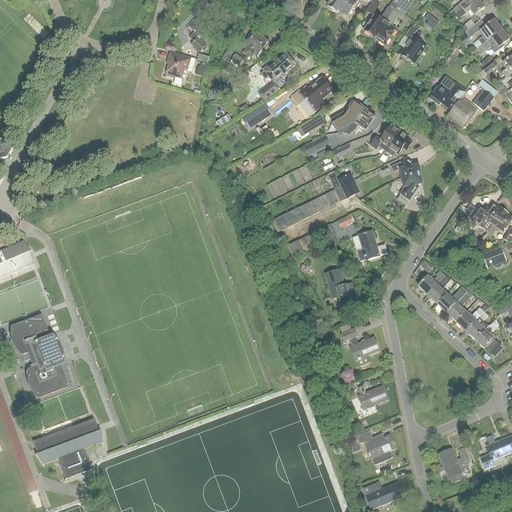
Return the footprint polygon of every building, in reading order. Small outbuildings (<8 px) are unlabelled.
[(332,0),(329,4),(331,5),(330,8),(331,9),(331,11),(333,12),(334,12),(335,12),(337,12),(338,11),(338,10),(345,0),(332,0)] [(345,0),(338,10),(348,17),(354,9),(357,9),(360,5),(358,2),(355,0),(345,0)] [(364,31),(375,38),(397,6),(400,2),(397,0),(396,0),(394,4),(390,10),(388,9),(383,17),(386,18),(384,21),(375,15),(368,25),(367,25),(364,29),(365,30),(364,31)] [(404,0),(399,8),(397,11),(404,16),(406,17),(418,0),(417,0),(404,0)] [(457,13),(474,0),(461,0),(463,2),(455,9),(450,13),(453,17),(457,13)] [(474,16),(484,8),(477,0),(474,0),(457,13),(461,18),(467,13),(465,9),(467,7),(474,16)] [(373,1),(366,11),(373,16),(380,5),(373,1)] [(397,6),(375,38),(380,42),(379,43),(384,46),(384,45),(386,46),(396,30),(392,27),(400,16),(404,17),(404,16),(397,11),(399,8),(397,6)] [(196,22),(194,20),(188,27),(195,33),(193,34),(191,35),(190,36),(190,38),(190,40),(191,39),(194,42),(191,45),(200,53),(206,46),(199,40),(208,30),(206,28),(212,21),(203,14),(196,22)] [(451,19),(456,24),(461,20),(457,14),(451,19)] [(478,41),(482,46),(502,31),(494,21),(480,32),(484,37),(478,41)] [(413,29),(417,32),(418,30),(419,30),(422,26),(417,23),(413,29)] [(479,24),(471,31),(474,35),(482,29),(479,24)] [(418,42),(422,36),(417,32),(413,29),(411,28),(405,37),(411,41),(401,56),(402,57),(402,58),(405,59),(409,61),(411,64),(412,64),(414,65),(426,48),(418,42)] [(509,40),(502,31),(482,46),(477,50),(481,55),(489,49),(493,55),(503,47),(502,46),(509,40)] [(246,57),(260,37),(252,32),(242,47),(245,50),(242,54),(246,57)] [(260,37),(246,57),(251,60),(254,55),(257,58),(268,42),(260,37)] [(230,50),(222,61),(228,64),(235,54),(230,50)] [(263,70),(264,72),(261,75),(261,76),(264,80),(266,80),(269,78),(276,86),(284,79),(282,76),(295,65),(285,52),(263,70)] [(175,79),(174,84),(180,86),(182,80),(185,70),(187,71),(191,59),(171,53),(167,64),(170,65),(166,76),(175,79)] [(244,61),(235,55),(231,61),(240,67),(244,61)] [(198,61),(203,63),(209,65),(211,59),(200,56),(198,61)] [(484,70),(494,62),(490,57),(481,65),(484,70)] [(507,78),(511,73),(511,57),(503,64),(508,70),(503,74),(507,78)] [(204,78),(209,65),(203,63),(202,67),(198,69),(196,76),(204,78)] [(499,68),(495,63),(484,72),(487,77),(499,68)] [(446,77),(429,99),(439,107),(441,104),(451,112),(446,118),(462,130),(477,111),(462,99),(467,93),(446,77)] [(303,90),(302,89),(291,98),(307,118),(324,103),(322,100),(332,92),(322,79),(308,90),(306,87),(303,90)] [(233,80),(212,93),(217,102),(238,90),(233,80)] [(274,84),(259,96),(265,103),(279,91),(274,84)] [(501,84),(496,88),(500,93),(505,89),(501,84)] [(483,90),(472,104),(484,113),(494,99),(483,90)] [(342,113),(331,120),(339,134),(344,133),(345,133),(354,125),(364,109),(359,106),(359,104),(356,102),(355,103),(353,102),(347,111),(346,110),(342,113)] [(267,105),(243,120),(250,131),(274,116),(267,105)] [(354,125),(345,133),(349,137),(358,127),(365,132),(375,117),(364,109),(354,125)] [(228,116),(217,123),(220,129),(232,122),(228,116)] [(322,116),(304,127),(308,134),(326,123),(322,116)] [(389,149),(400,133),(391,126),(387,132),(384,130),(381,135),(384,137),(381,141),(376,138),(370,146),(376,150),(378,147),(384,152),(385,151),(386,152),(388,149),(389,149)] [(385,151),(384,152),(392,158),(395,153),(398,155),(402,149),(406,151),(412,143),(408,140),(409,139),(400,133),(389,149),(388,149),(386,152),(385,151)] [(317,154),(319,159),(333,152),(325,137),(304,147),(309,157),(317,154)] [(0,159),(7,157),(13,148),(0,140),(0,159)] [(339,161),(353,154),(351,148),(339,154),(337,151),(331,154),(334,159),(337,157),(339,161)] [(402,179),(420,176),(418,167),(414,167),(413,165),(408,161),(404,161),(402,165),(400,163),(391,168),(393,172),(401,169),(402,179)] [(389,168),(382,171),(385,176),(392,173),(389,168)] [(355,181),(352,175),(338,182),(341,187),(348,202),(356,198),(362,195),(355,181)] [(417,185),(421,185),(420,176),(402,179),(404,189),(400,195),(409,201),(418,188),(417,185)] [(341,188),(335,191),(341,203),(347,200),(341,188)] [(335,191),(330,194),(335,206),(341,203),(335,191)] [(330,194),(325,197),(330,209),(335,206),(330,194)] [(325,211),(330,209),(325,197),(319,200),(325,211)] [(319,200),(314,202),(319,214),(325,211),(319,200)] [(314,202),(309,205),(314,217),(319,214),(314,202)] [(309,205),(303,207),(309,219),(314,217),(309,205)] [(475,211),(476,210),(470,205),(461,219),(467,223),(469,220),(475,211)] [(303,207),(298,210),(304,222),(309,219),(303,207)] [(481,214),(475,211),(469,220),(487,233),(502,212),(495,207),(491,212),(486,208),(481,214)] [(299,224),(304,222),(298,210),(293,213),(299,224)] [(503,233),(511,220),(511,218),(502,212),(487,233),(487,234),(491,237),(497,229),(503,233)] [(293,213),(288,215),(294,227),(299,224),(293,213)] [(289,230),(294,227),(288,215),(283,218),(289,230)] [(283,218),(278,220),(284,232),(289,230),(283,218)] [(347,218),(338,222),(341,229),(350,225),(347,218)] [(278,235),(284,232),(278,220),(272,223),(278,235)] [(330,226),(325,229),(331,240),(336,238),(330,226)] [(325,229),(320,232),(326,243),(331,240),(325,229)] [(511,230),(510,229),(502,240),(506,243),(511,237),(511,230)] [(320,232),(314,234),(321,246),(326,243),(320,232)] [(385,245),(377,248),(373,232),(359,236),(359,237),(353,239),(360,263),(380,257),(380,256),(388,254),(385,245)] [(314,234),(309,237),(315,249),(321,246),(314,234)] [(312,250),(315,249),(309,237),(304,240),(310,252),(312,250)] [(305,254),(310,252),(304,240),(299,243),(305,254)] [(0,280),(34,266),(34,267),(35,266),(29,252),(31,254),(32,254),(22,241),(21,242),(22,243),(0,253),(0,280)] [(300,257),(305,254),(299,243),(293,245),(300,257)] [(293,245),(288,248),(294,260),(300,257),(293,245)] [(501,248),(482,255),(487,270),(506,262),(501,248)] [(345,288),(339,272),(325,276),(334,302),(340,299),(344,311),(360,305),(353,285),(345,288)] [(427,297),(445,278),(440,272),(436,277),(437,278),(433,282),(428,277),(418,288),(427,297)] [(427,297),(437,306),(447,295),(443,291),(450,283),(445,278),(427,297)] [(437,306),(446,315),(466,295),(462,291),(452,300),(447,295),(437,306)] [(446,315),(456,324),(466,313),(461,308),(470,299),(466,295),(446,315)] [(505,308),(497,312),(499,316),(507,313),(511,324),(505,326),(511,339),(511,338),(511,309),(511,306),(505,308)] [(456,324),(465,333),(484,313),(479,309),(471,318),(466,313),(456,324)] [(465,333),(474,342),(488,327),(483,323),(488,317),(484,313),(465,333)] [(29,361),(59,350),(55,343),(49,337),(41,316),(10,327),(10,334),(11,340),(13,346),(17,352),(21,357),(27,354),(29,361)] [(496,319),(488,327),(474,342),(492,359),(502,348),(490,336),(499,327),(496,319)] [(355,330),(341,335),(344,343),(350,341),(353,348),(350,349),(356,362),(358,361),(361,367),(370,363),(367,357),(380,352),(374,339),(359,345),(356,338),(358,337),(355,330)] [(59,350),(29,361),(32,368),(26,370),(26,377),(27,383),(29,389),(33,395),(37,400),(68,388),(60,366),(60,358),(59,350)] [(27,354),(21,357),(24,363),(29,361),(27,354)] [(359,390),(362,396),(359,398),(364,411),(388,401),(383,388),(367,394),(364,387),(359,390)] [(94,419),(93,419),(93,420),(33,443),(33,442),(32,442),(37,456),(36,456),(35,455),(43,467),(44,467),(43,466),(57,460),(65,481),(64,481),(92,471),(92,470),(91,471),(84,451),(101,444),(101,446),(102,446),(100,431),(100,433),(99,433),(94,419)] [(384,439),(382,435),(373,439),(371,436),(370,432),(358,437),(361,445),(364,443),(366,447),(375,466),(392,458),(390,453),(396,450),(390,437),(384,439)] [(350,442),(351,450),(360,446),(356,436),(349,439),(350,442)] [(490,455),(480,459),(485,472),(495,468),(492,461),(511,452),(511,440),(511,438),(495,444),(492,437),(486,439),(490,447),(487,448),(490,455)] [(457,461),(452,450),(438,456),(449,479),(450,479),(452,483),(454,484),(462,480),(462,478),(461,475),(470,471),(466,462),(470,461),(465,449),(459,452),(462,459),(457,461)] [(379,484),(363,490),(372,511),(403,498),(398,485),(382,491),(379,484)]
